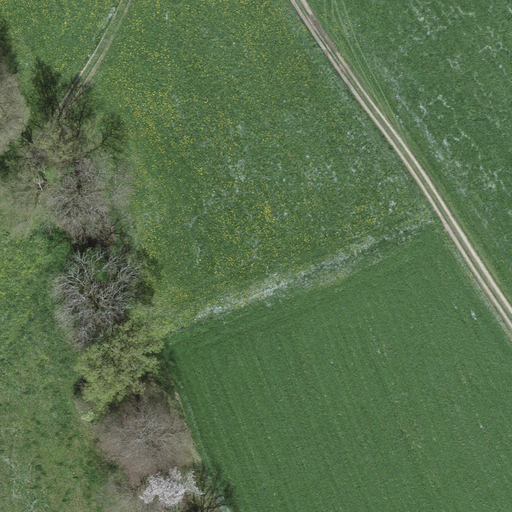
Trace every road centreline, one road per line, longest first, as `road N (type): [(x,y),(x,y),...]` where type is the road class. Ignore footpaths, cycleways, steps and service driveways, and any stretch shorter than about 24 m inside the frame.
road 1 (track): [(308,0),(511,326)]
road 2 (track): [(125,0),(0,223)]
